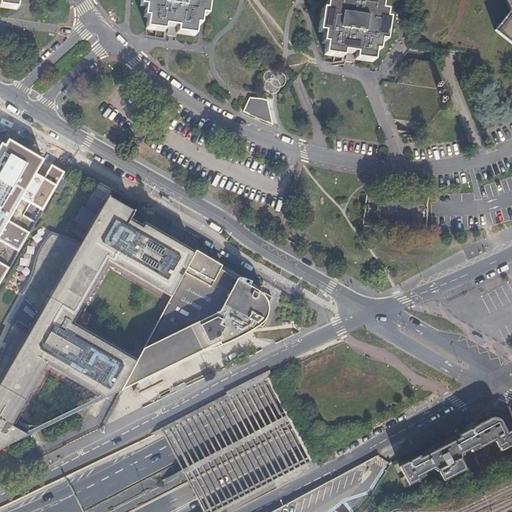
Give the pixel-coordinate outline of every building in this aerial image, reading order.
[(1,10),(16,12),(18,1),(23,2),(23,0),(0,0),(0,5),(1,6),(1,10)] [(177,35),(194,37),(195,27),(199,28),(201,17),(206,18),(208,0),(140,0),(139,8),(142,8),(140,19),(145,20),(143,30),(162,33),(163,29),(177,31),(177,35)] [(359,59),(375,61),(376,52),(380,53),(381,45),(386,45),(390,20),(385,19),(386,9),(382,8),(383,0),(366,0),(364,0),(334,0),(334,1),(330,1),(328,12),(323,11),(319,35),(324,36),(323,44),(327,45),(326,55),(343,58),(344,52),(359,54),(359,59)] [(511,0),(510,0),(511,4),(511,16),(502,28),(511,36),(511,0)] [(398,83),(384,81),(381,85),(393,120),(437,127),(459,122),(438,64),(417,60),(401,79),(398,83)] [(244,114),(271,125),(267,104),(260,100),(249,101),(244,114)] [(0,146),(0,283),(8,269),(0,263),(0,242),(18,253),(29,233),(8,222),(20,199),(29,205),(23,216),(35,223),(61,178),(63,175),(8,142),(5,147),(1,145),(0,146)] [(138,384),(158,374),(198,355),(257,326),(261,322),(265,318),(268,314),(269,310),(268,307),(267,301),(265,298),(262,296),(258,294),(254,291),(238,282),(194,255),(193,255),(170,298),(141,352),(135,364),(119,393),(138,384)] [(158,374),(138,384),(133,393),(138,395),(162,383),(158,374)] [(173,389),(175,394),(186,389),(183,384),(173,389)] [(399,467),(409,485),(417,481),(416,480),(424,476),(422,474),(431,469),(436,472),(437,471),(443,481),(465,470),(460,459),(461,459),(462,453),(470,449),(471,451),(478,447),(479,448),(494,440),(500,450),(507,447),(511,445),(511,430),(505,419),(504,418),(504,417),(503,416),(502,415),(501,415),(500,414),(499,414),(498,413),(497,413),(495,413),(494,413),(493,413),(492,413),(491,413),(490,413),(474,421),(476,426),(458,436),(459,438),(419,459),(418,457),(399,467)]
